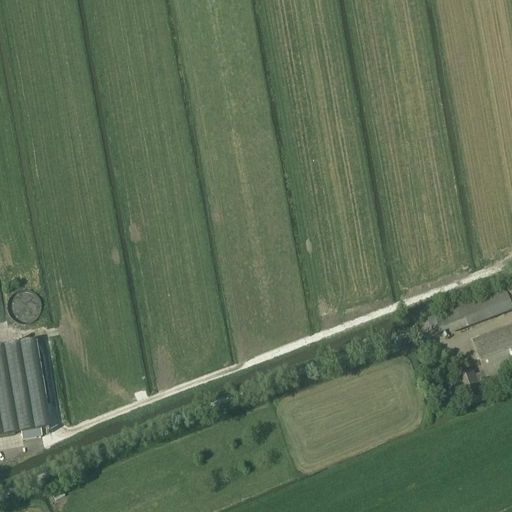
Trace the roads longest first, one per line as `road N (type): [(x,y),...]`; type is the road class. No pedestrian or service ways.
road 1 (track): [(0,456),(499,268)]
road 2 (unclassified): [(0,495),(398,336)]
